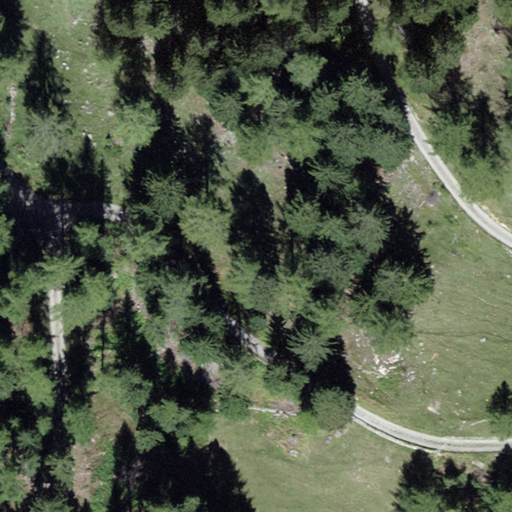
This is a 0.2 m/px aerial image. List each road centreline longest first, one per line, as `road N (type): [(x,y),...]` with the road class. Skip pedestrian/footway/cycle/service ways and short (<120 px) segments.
road 1 (track): [(46,191),(116,217),(319,376),(442,423),(511,429)]
road 2 (track): [(46,191),(58,415),(29,511)]
road 3 (track): [(511,221),(463,183),(362,0)]
